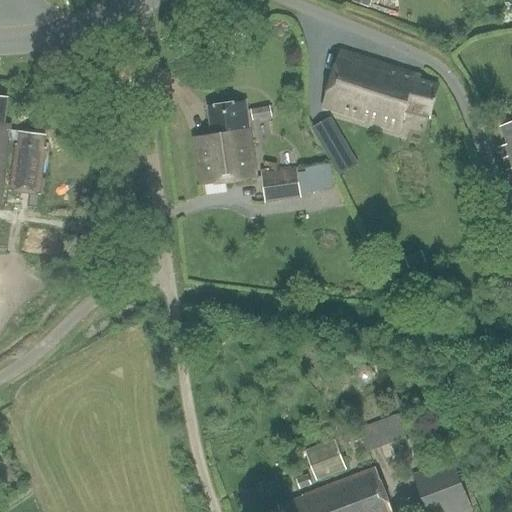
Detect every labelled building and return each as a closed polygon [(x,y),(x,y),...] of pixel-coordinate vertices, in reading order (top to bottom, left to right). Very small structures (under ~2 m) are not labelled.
[(426,117),(436,87),(411,78),(413,71),(340,47),(321,103),(397,128),(403,109),(426,117)] [(41,192),(47,146),(44,145),(45,132),(11,128),(11,121),(5,120),(8,95),(0,93),(0,206),(1,206),(10,137),(18,138),(17,143),(15,146),(9,188),(41,192)] [(201,182),(257,174),(246,99),(209,105),(213,134),(195,136),(201,182)] [(499,147),(503,159),(510,156),(511,162),(511,167),(507,170),(511,184),(511,121),(501,126),(507,144),(499,147)] [(353,156),(341,134),(324,144),(336,165),(353,156)] [(301,165),(302,190),(335,189),(334,163),(301,165)] [(261,173),(265,203),(301,198),(296,168),(261,173)] [(402,259),(406,269),(425,261),(421,251),(402,259)] [(370,449),(409,438),(402,414),(364,424),(370,449)] [(305,450),(317,481),(347,470),(335,439),(305,450)] [(428,511),(471,511),(452,460),(414,474),(428,511)] [(393,511),(377,468),(280,505),(282,511),(393,511)] [(296,480),(299,489),(311,484),(308,475),(296,480)]
